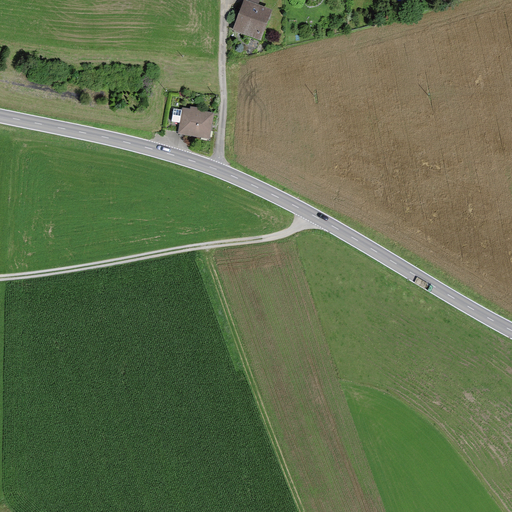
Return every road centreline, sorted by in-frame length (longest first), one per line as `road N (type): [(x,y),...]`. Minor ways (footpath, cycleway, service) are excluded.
road 1 (tertiary): [(511,330),(312,214),(217,169)]
road 2 (track): [(312,214),(276,236),(0,279)]
road 3 (tertiary): [(217,169),(0,115)]
road 4 (unclassified): [(223,0),(217,169)]
